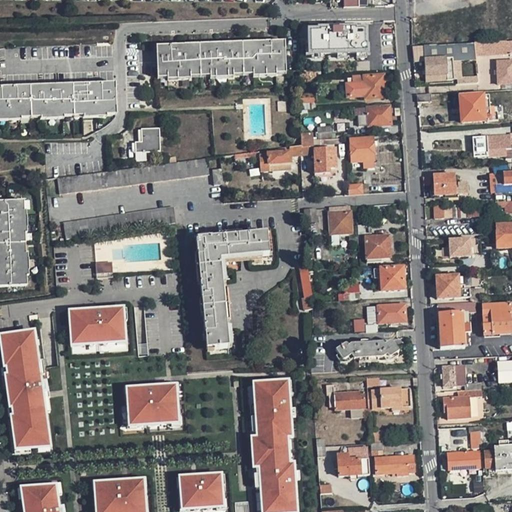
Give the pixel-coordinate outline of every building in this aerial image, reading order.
[(343,0),(343,9),(359,9),(358,0),(343,0)] [(367,55),(367,40),(367,32),(367,26),(374,26),(374,23),(342,23),(342,32),(311,33),(308,33),(308,38),(308,56),(367,55)] [(297,39),(308,38),(308,33),(311,33),(311,24),(297,24),(297,29),(297,39)] [(198,44),(155,46),(157,79),(166,79),(166,81),(190,80),(190,77),(200,77),(209,76),(209,80),(233,79),(233,76),(242,75),(251,75),(251,78),(277,77),(277,75),(286,75),(285,40),(241,42),(198,44)] [(397,60),(395,40),(367,40),(367,55),(367,60),(397,60)] [(511,46),(508,47),(508,43),(484,44),(485,56),(511,53),(511,46)] [(446,80),(446,69),(454,69),(453,62),(477,61),(477,53),(476,44),(444,46),(411,48),(413,63),(424,63),(425,82),(446,80)] [(498,86),(511,84),(511,62),(496,63),(498,86)] [(310,76),(309,68),(298,68),(299,77),(310,76)] [(364,99),(385,99),(384,77),(354,78),(354,83),(346,84),(347,96),(364,96),(364,99)] [(0,85),(0,121),(19,121),(19,117),(28,117),(38,117),(38,120),(62,120),(62,116),(71,116),(80,116),(80,120),(106,119),(106,116),(114,115),(113,81),(69,83),(26,84),(0,85)] [(417,95),(417,103),(431,103),(431,94),(417,95)] [(460,98),(462,124),(498,121),(498,113),(494,113),(493,119),(489,119),(488,97),(460,98)] [(390,126),(389,109),(366,109),(366,115),(357,116),(357,126),(367,126),(367,127),(390,126)] [(329,136),(329,125),(317,126),(317,137),(329,136)] [(140,142),(133,142),(133,155),(133,162),(144,162),(144,154),(150,154),(150,152),(159,152),(158,129),(139,130),(140,142)] [(472,138),(473,158),(487,158),(504,156),(504,151),(510,150),(510,145),(511,144),(511,139),(509,139),(509,136),(503,136),(486,138),(472,138)] [(314,175),(329,174),(329,172),(335,171),(335,149),(313,150),(312,139),(301,139),(301,147),(301,156),(313,154),(314,175)] [(373,140),(350,140),(351,155),(347,156),(348,164),(351,163),(363,163),(363,170),(373,169),(372,163),(374,163),(373,140)] [(291,170),(290,164),(290,157),(301,156),(301,147),(297,148),(284,149),(275,151),(275,154),(267,154),(265,154),(265,155),(259,155),(261,172),(291,170)] [(255,153),(248,154),(235,156),(236,164),(248,161),(256,160),(255,153)] [(75,192),(209,176),(207,161),(73,178),(75,192)] [(214,187),(222,186),(221,170),(212,171),(214,187)] [(511,185),(511,173),(502,175),(495,175),(495,186),(504,186),(511,185)] [(432,177),(433,198),(455,196),(468,195),(467,184),(454,185),(454,175),(432,177)] [(361,196),(360,186),(347,187),(348,196),(361,196)] [(22,200),(0,200),(0,287),(26,286),(25,275),(28,275),(27,251),(24,252),(23,232),(26,232),(25,210),(22,210),(22,200)] [(511,201),(504,202),(495,203),(496,207),(504,206),(505,213),(511,212),(511,201)] [(456,205),(458,218),(480,217),(478,204),(459,205),(456,205)] [(442,206),(443,219),(451,218),(451,205),(442,206)] [(442,206),(433,206),(434,220),(443,219),(442,206)] [(351,235),(350,214),(349,208),(328,209),(329,214),(330,237),(351,235)] [(174,223),(172,209),(85,221),(87,236),(174,223)] [(315,223),(314,210),(303,210),(304,223),(315,223)] [(511,222),(495,223),(496,238),(511,236),(511,222)] [(370,235),(369,225),(357,226),(358,236),(370,235)] [(269,257),(266,234),(195,241),(206,351),(229,349),(220,262),(269,257)] [(511,236),(496,238),(497,249),(511,248),(511,236)] [(389,259),(387,238),(366,239),(366,261),(366,265),(380,264),(380,260),(389,259)] [(473,239),(447,240),(447,249),(448,259),(470,258),(469,245),(474,245),(473,239)] [(97,276),(108,275),(108,265),(97,266),(97,276)] [(302,311),(310,310),(305,269),(298,271),(302,299),(301,300),(302,311)] [(403,291),(402,269),(379,271),(381,293),(403,291)] [(436,301),(458,299),(469,299),(468,289),(461,290),(461,283),(457,283),(457,277),(435,278),(436,301)] [(475,303),(484,302),(483,289),(474,290),(475,303)] [(440,350),(465,349),(464,336),(470,336),(470,323),(463,324),(462,314),(476,314),(475,303),(473,303),(437,305),(440,350)] [(511,304),(482,307),(482,316),(483,336),(511,334),(510,314),(511,314),(511,304)] [(405,324),(405,306),(367,309),(368,324),(378,324),(379,326),(405,324)] [(71,331),(72,343),(80,342),(80,347),(118,345),(117,340),(125,339),(124,323),(122,323),(121,311),(105,312),(104,310),(96,310),(97,320),(93,321),(92,313),(90,313),(73,315),(74,331),(71,331)] [(354,320),(354,331),(364,331),(364,319),(354,320)] [(20,339),(31,337),(33,350),(36,350),(34,334),(19,336),(20,339)] [(6,378),(10,409),(13,409),(14,419),(12,419),(16,447),(18,447),(19,451),(47,450),(46,443),(49,442),(43,400),(42,394),(49,393),(47,385),(41,386),(36,350),(33,350),(31,337),(20,339),(19,336),(4,338),(5,347),(2,347),(5,369),(7,368),(8,378),(6,378)] [(334,353),(342,363),(349,358),(352,362),(377,360),(379,355),(387,360),(393,349),(384,344),(381,348),(379,346),(350,348),(347,350),(344,346),(334,353)] [(511,383),(511,363),(498,364),(499,384),(511,383)] [(442,368),(443,388),(455,387),(455,386),(461,386),(460,373),(464,373),(463,367),(442,368)] [(380,378),(368,379),(368,387),(380,386),(380,378)] [(256,418),(258,454),(287,452),(286,438),(290,438),(287,396),(285,396),(284,384),(268,385),(268,391),(259,391),(260,399),(254,399),(255,408),(249,408),(250,414),(255,414),(255,412),(260,412),(261,417),(256,418)] [(253,386),(254,399),(260,399),(259,391),(268,391),(268,385),(253,386)] [(128,395),(130,424),(134,424),(135,428),(147,427),(147,422),(161,421),(162,426),(174,425),(174,421),(178,421),(176,392),(172,392),(172,388),(161,389),(159,389),(159,393),(156,393),(155,386),(148,387),(148,390),(132,391),(132,395),(128,395)] [(362,394),(335,395),(334,386),(324,387),(324,396),(327,396),(327,409),(332,409),(333,412),(353,411),(353,419),(363,418),(362,410),(364,410),(362,394)] [(409,408),(408,392),(370,393),(370,396),(366,397),(367,407),(371,406),(371,411),(409,408)] [(469,419),(468,398),(442,400),(443,409),(445,408),(446,420),(469,419)] [(480,444),(479,432),(469,432),(470,444),(480,444)] [(372,442),(385,441),(384,433),(371,433),(372,442)] [(381,453),(381,444),(369,445),(370,454),(381,453)] [(511,448),(510,449),(510,447),(504,447),(497,448),(493,448),(493,452),(484,453),(485,469),(495,469),(495,473),(511,472),(511,448)] [(324,459),(323,448),(316,449),(317,460),(324,459)] [(479,470),(477,453),(468,453),(467,450),(465,448),(459,448),(458,450),(458,454),(447,455),(448,471),(479,470)] [(261,491),(262,511),(295,511),(292,467),(288,467),(287,452),(258,454),(260,482),(255,482),(255,488),(261,488),(261,486),(266,485),(266,491),(261,491)] [(368,477),(367,460),(356,461),(356,456),(353,454),(349,455),(347,456),(336,457),(336,463),(332,463),(333,471),(336,470),(338,479),(350,478),(356,478),(368,477)] [(413,458),(407,458),(374,460),(375,477),(396,475),(408,474),(414,474),(413,458)] [(182,508),(186,508),(187,511),(219,509),(218,506),(222,505),(221,486),(220,486),(219,478),(204,479),(204,476),(197,477),(197,482),(191,482),(191,480),(181,481),(182,489),(181,489),(182,508)] [(95,491),(96,511),(144,511),(143,488),(139,488),(139,484),(128,485),(126,485),(126,489),(123,489),(122,482),(115,483),(115,486),(99,487),(99,491),(95,491)] [(331,496),(330,487),(319,488),(320,497),(331,496)] [(23,503),(24,511),(64,511),(65,511),(58,511),(55,489),(25,491),(26,502),(23,503)]
